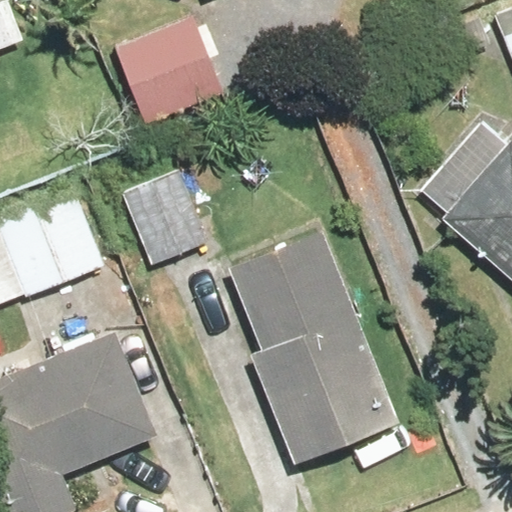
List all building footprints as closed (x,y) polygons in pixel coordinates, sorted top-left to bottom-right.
[(511,10),(495,18),(511,58),(511,10)] [(511,143),(508,140),(435,223),(511,291),(511,143)] [(70,163),(0,193),(0,304),(111,257),(70,163)] [(183,163),(124,189),(158,265),(217,238),(183,163)] [(390,425),(316,234),(220,271),(253,355),(238,360),(279,467),(390,425)] [(108,332),(0,375),(0,511),(69,511),(56,479),(152,440),(108,332)]
